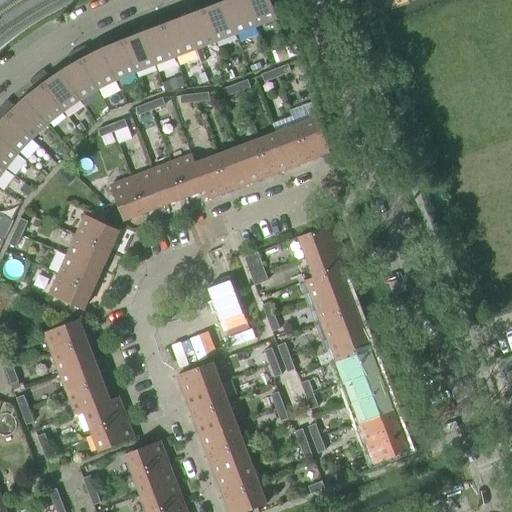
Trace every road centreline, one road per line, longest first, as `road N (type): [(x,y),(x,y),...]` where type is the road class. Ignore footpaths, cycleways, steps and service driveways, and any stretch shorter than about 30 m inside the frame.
road 1 (residential): [(216,511),(134,310),(206,228),(375,170)]
road 2 (residential): [(440,345),(375,170)]
road 3 (residential): [(375,170),(312,0)]
road 4 (residential): [(503,511),(440,345)]
road 5 (residential): [(0,76),(67,31),(149,0)]
